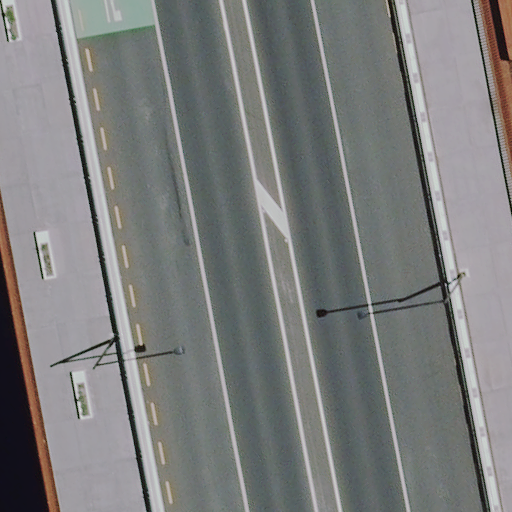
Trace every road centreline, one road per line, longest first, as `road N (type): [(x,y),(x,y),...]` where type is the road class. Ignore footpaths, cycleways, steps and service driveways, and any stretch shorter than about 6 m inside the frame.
road 1 (primary): [(328,0),(425,511)]
road 2 (primary): [(244,511),(149,0)]
